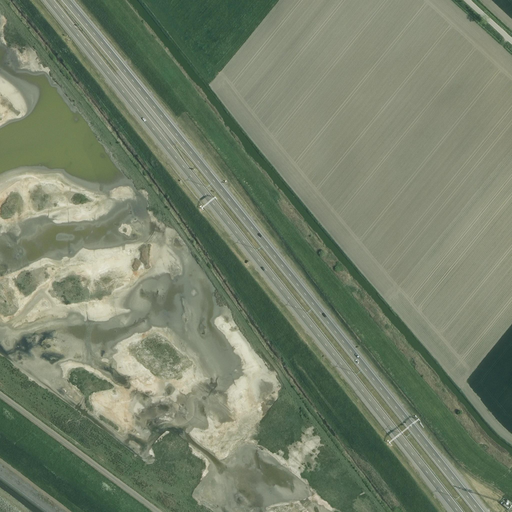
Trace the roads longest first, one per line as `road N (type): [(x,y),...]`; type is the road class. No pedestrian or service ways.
road 1 (trunk): [(479,511),(66,0)]
road 2 (trunk): [(47,0),(457,511)]
road 3 (unclassified): [(147,511),(0,401)]
